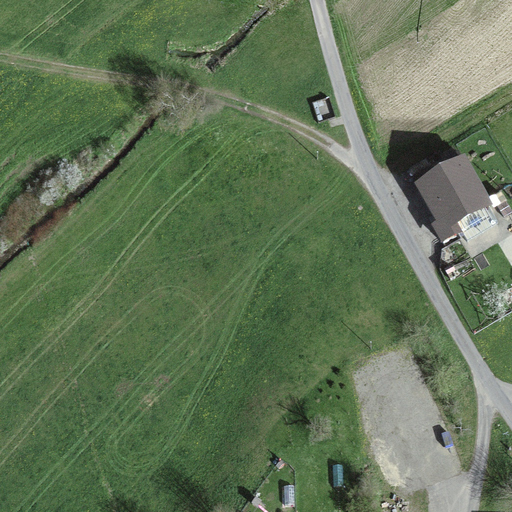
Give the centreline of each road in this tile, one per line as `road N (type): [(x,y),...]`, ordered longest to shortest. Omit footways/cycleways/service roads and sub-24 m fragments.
road 1 (unclassified): [(315,0),(356,139),(385,204),(511,419)]
road 2 (track): [(0,57),(261,109),(365,160)]
